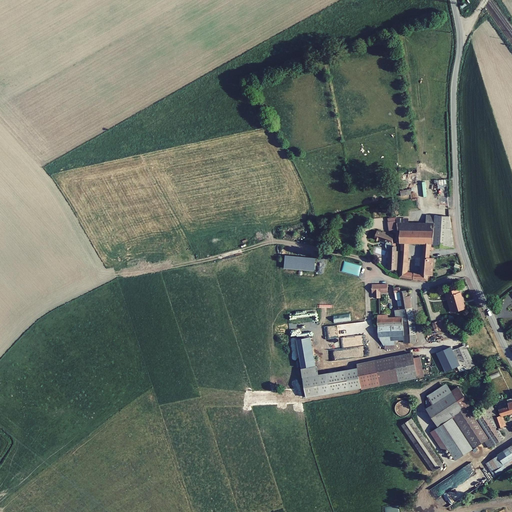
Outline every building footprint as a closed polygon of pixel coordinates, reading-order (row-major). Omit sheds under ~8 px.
[(436,231),(436,215),(427,215),(426,223),(409,222),(409,218),(396,218),(397,222),(398,230),(401,230),(436,231)] [(436,215),(436,231),(435,231),(452,232),(450,216),(436,215)] [(390,223),(391,231),(398,230),(397,222),(390,223)] [(417,280),(427,281),(427,276),(432,277),(433,259),(429,258),(430,250),(434,250),(434,247),(454,248),(452,232),(435,231),(436,231),(401,230),(401,243),(399,273),(398,276),(399,277),(399,278),(413,280),(413,273),(407,272),(409,243),(423,243),(421,275),(417,274),(417,280)] [(394,246),(394,237),(384,234),(384,235),(379,233),(375,241),(381,243),(380,243),(387,246),(386,247),(386,249),(387,250),(388,251),(389,252),(390,253),(389,270),(398,271),(398,254),(396,254),(397,246),(394,246)] [(285,255),(284,268),(314,270),(315,256),(285,255)] [(451,294),(455,311),(467,308),(462,291),(461,291),(460,288),(448,291),(449,295),(451,294)] [(399,290),(394,291),(395,302),(397,303),(399,312),(394,313),(395,319),(387,320),(387,317),(377,317),(378,338),(384,350),(385,352),(397,350),(396,343),(403,343),(403,346),(416,345),(415,329),(409,298),(407,298),(405,291),(400,292),(399,290)] [(441,321),(432,324),(435,332),(444,329),(441,321)] [(359,336),(326,338),(326,349),(359,347),(359,336)] [(310,339),(297,341),(302,369),(315,367),(310,339)] [(474,369),(465,348),(450,354),(458,374),(467,372),(474,369)] [(413,359),(412,354),(375,362),(380,387),(423,378),(419,358),(413,359)] [(380,387),(375,362),(356,365),(357,371),(327,375),(330,395),(361,391),(380,387)] [(463,411),(445,385),(426,398),(427,400),(425,402),(425,410),(437,429),(429,434),(443,454),(445,453),(448,458),(451,457),(454,462),(484,443),(489,450),(504,440),(497,429),(505,427),(502,416),(500,417),(496,408),(495,409),(493,406),(475,417),(469,407),(463,411)] [(511,412),(511,399),(511,400),(511,402),(508,404),(496,408),(500,417),(502,416),(511,412)] [(396,409),(401,411),(399,414),(406,417),(408,411),(404,409),(406,405),(399,402),(396,409)] [(442,467),(410,420),(400,427),(432,474),(442,467)] [(494,479),(511,466),(511,446),(485,465),(494,479)] [(464,483),(438,496),(444,507),(463,497),(457,487),(464,484),(464,483)]
